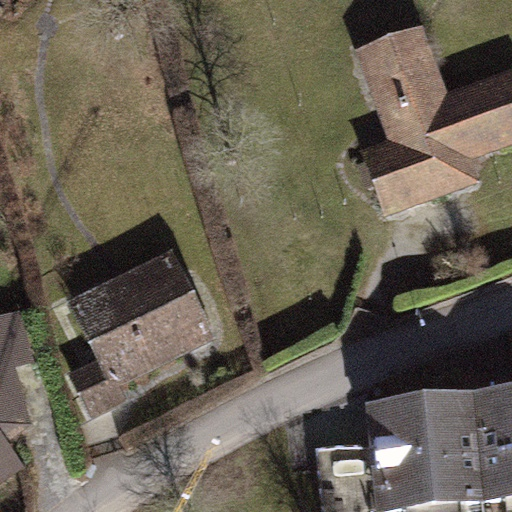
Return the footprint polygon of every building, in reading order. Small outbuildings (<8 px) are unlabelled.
[(403,166),(383,174),(403,225),(486,193),(478,172),(511,159),(511,87),(455,109),(431,45),(366,70),(403,166)] [(226,361),(178,263),(72,315),(120,413),(226,361)] [(0,504),(27,488),(1,445),(37,436),(8,331),(0,333),(0,504)] [(511,511),(511,403),(475,407),(485,511),(511,511)] [(485,511),(475,407),(372,418),(381,511),(485,511)]
